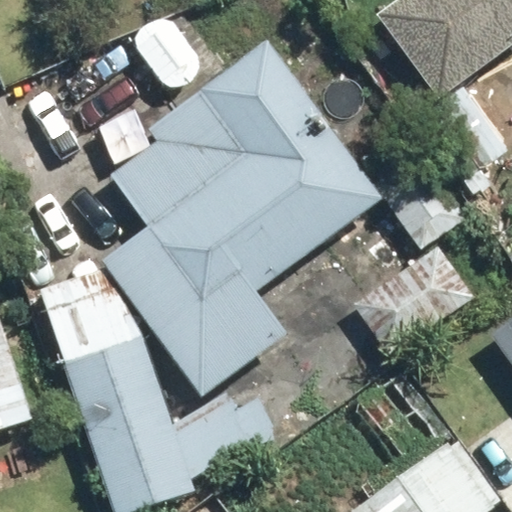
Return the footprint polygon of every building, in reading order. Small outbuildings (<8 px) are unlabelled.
[(511,0),(422,0),(395,23),(445,84),(511,28),(511,0)] [(511,61),(476,88),(511,138),(511,61)] [(361,197),(267,71),(124,178),(165,232),(111,276),(205,389),(290,320),(255,276),(361,197)] [(502,162),(461,101),(413,133),(455,194),(502,162)] [(47,313),(120,507),(182,485),(109,290),(47,313)] [(0,423),(21,415),(0,359),(0,423)] [(379,511),(473,511),(440,467),(379,511)]
